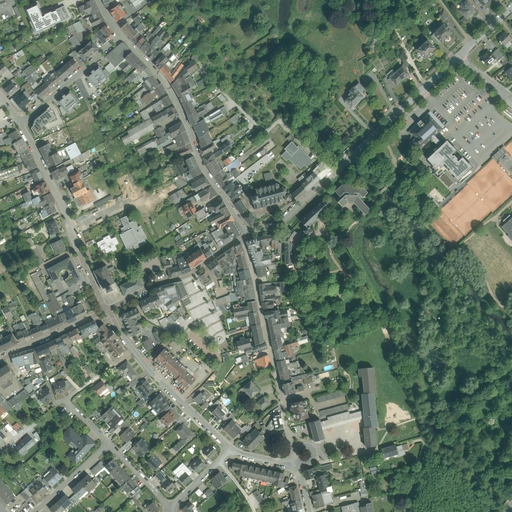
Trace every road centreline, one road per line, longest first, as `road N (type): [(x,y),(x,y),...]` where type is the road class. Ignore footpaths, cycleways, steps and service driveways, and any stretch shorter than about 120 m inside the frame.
road 1 (residential): [(247,231),(200,161),(173,94),(122,35)]
road 2 (residential): [(294,453),(241,237)]
road 3 (residential): [(19,122),(106,309)]
road 4 (residential): [(106,309),(140,361),(230,450)]
road 5 (track): [(212,83),(264,131),(286,121),(334,171)]
road 6 (residential): [(346,160),(457,58)]
road 7 (residential): [(19,122),(122,35)]
